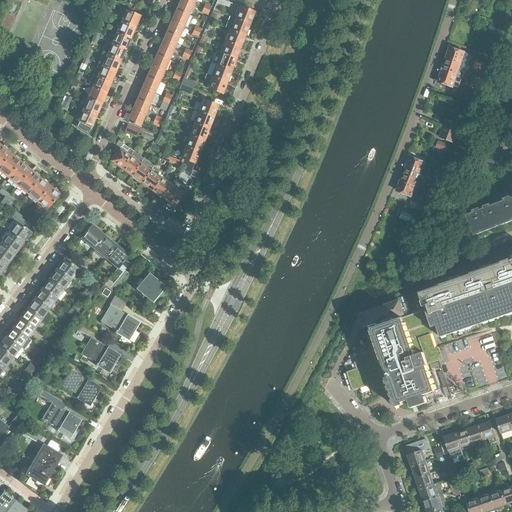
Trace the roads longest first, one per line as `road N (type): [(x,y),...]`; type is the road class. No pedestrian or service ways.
road 1 (residential): [(220,511),(357,257),(454,0)]
road 2 (secondary): [(231,304),(307,142),(358,0)]
road 3 (residential): [(56,511),(198,280)]
road 4 (secondary): [(113,511),(231,304)]
road 5 (residential): [(182,226),(271,7)]
road 6 (residential): [(399,501),(379,435),(511,391)]
road 7 (residential): [(96,166),(164,0)]
road 8 (residential): [(0,324),(93,197)]
